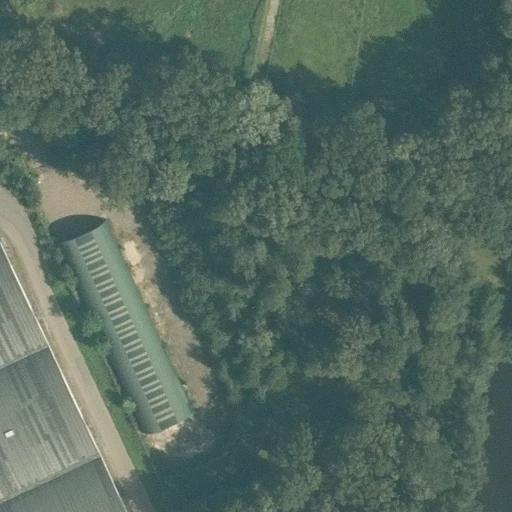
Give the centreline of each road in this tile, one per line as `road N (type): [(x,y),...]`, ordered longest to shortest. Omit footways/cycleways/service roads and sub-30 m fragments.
road 1 (track): [(511,182),(57,78)]
road 2 (track): [(488,178),(449,206),(434,230),(407,351),(347,511)]
road 3 (track): [(242,511),(261,443),(323,367),(404,290)]
